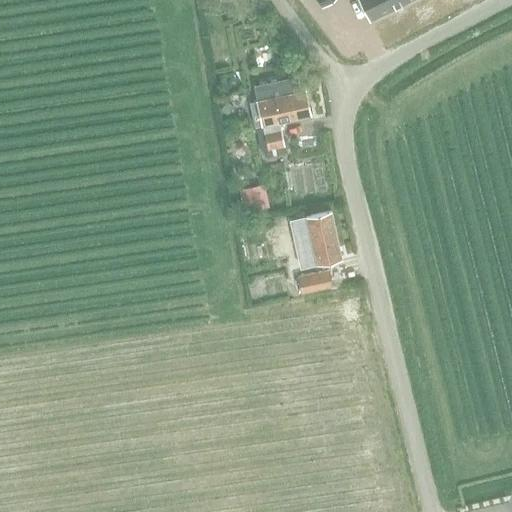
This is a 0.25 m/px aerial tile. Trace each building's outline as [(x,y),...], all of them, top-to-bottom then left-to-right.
[(360,0),(369,18),(407,0),(360,0)] [(295,77),(252,87),(256,103),(260,122),(253,123),(259,152),(264,151),(267,163),(287,159),(278,120),(307,114),(302,92),(298,93),(295,77)] [(228,99),(221,107),(226,112),(234,104),(228,99)] [(264,181),(240,186),(245,208),(269,203),(264,181)] [(311,239),(316,264),(339,259),(329,213),(294,221),(299,241),(311,239)] [(326,271),(296,277),(299,293),(329,287),(326,271)]
